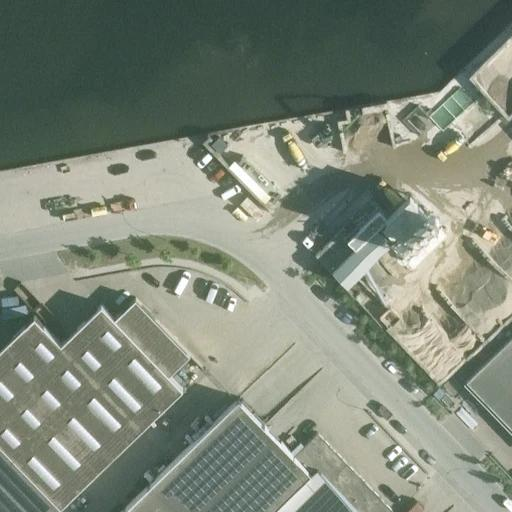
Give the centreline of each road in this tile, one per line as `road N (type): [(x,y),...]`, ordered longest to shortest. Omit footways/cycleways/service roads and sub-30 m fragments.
road 1 (unclassified): [(499,511),(242,246)]
road 2 (unknown): [(267,272),(374,178),(511,154)]
road 3 (unclassified): [(0,250),(108,230),(192,227),(242,246)]
